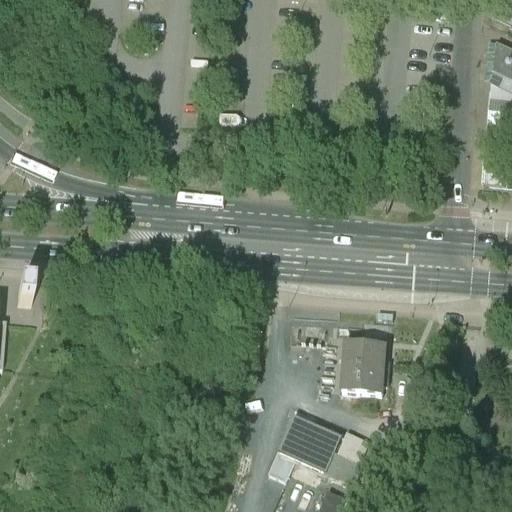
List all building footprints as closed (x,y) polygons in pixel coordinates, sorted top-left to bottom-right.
[(511,12),(497,6),(488,25),(511,35),(511,12)] [(494,51),(490,86),(511,96),(511,55),(494,47),(494,51)] [(485,86),(490,86),(494,51),(488,50),(485,86)] [(511,96),(490,86),(490,92),(488,126),(511,137),(511,96)] [(480,125),(488,126),(490,92),(482,91),(480,125)] [(511,137),(488,126),(483,192),(511,195),(511,137)] [(18,292),(17,308),(31,310),(32,293),(18,292)] [(0,374),(8,375),(12,327),(2,326),(3,315),(0,314),(0,374)] [(386,355),(343,352),(340,402),(383,404),(386,355)] [(346,440),(339,458),(332,456),(342,433),(294,412),(283,439),(330,459),(323,477),(351,489),(368,449),(346,440)] [(278,459),(269,482),(288,489),(297,467),(278,459)] [(328,496),(320,511),(351,511),(354,507),(328,496)]
